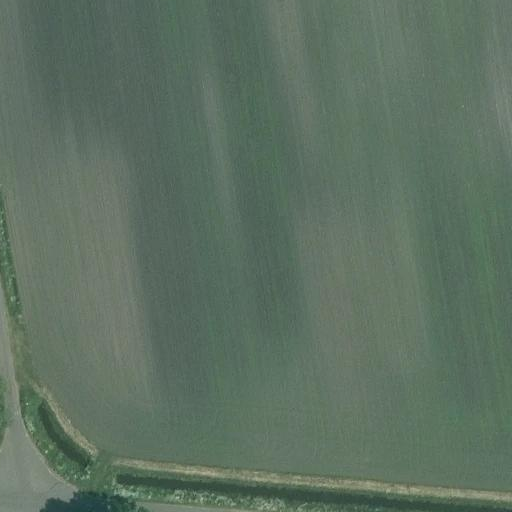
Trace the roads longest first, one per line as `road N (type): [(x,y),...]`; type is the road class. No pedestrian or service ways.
road 1 (unclassified): [(26,499),(0,331)]
road 2 (tertiary): [(148,511),(26,499)]
